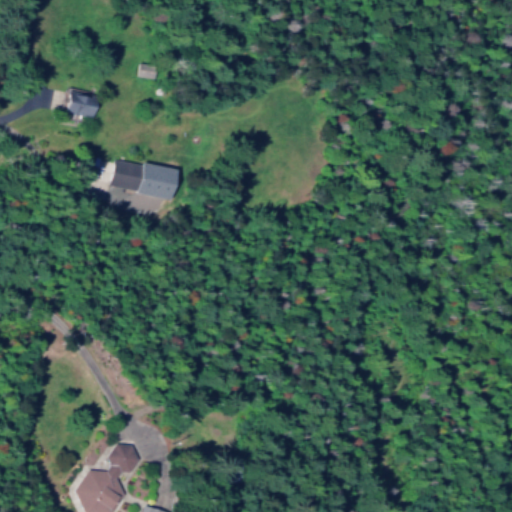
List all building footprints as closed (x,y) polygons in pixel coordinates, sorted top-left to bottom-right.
[(134,77),(152,77),(152,63),(134,63),(134,77)] [(60,107),(65,88),(92,94),(87,114),(60,107)] [(110,156),(140,163),(134,186),(105,180),(110,156)] [(70,485),(84,464),(103,466),(107,459),(103,451),(112,439),(128,440),(134,454),(126,466),(117,466),(112,472),(120,489),(107,508),(80,507),(70,485)] [(137,511),(141,500),(167,509),(165,511),(137,511)]
